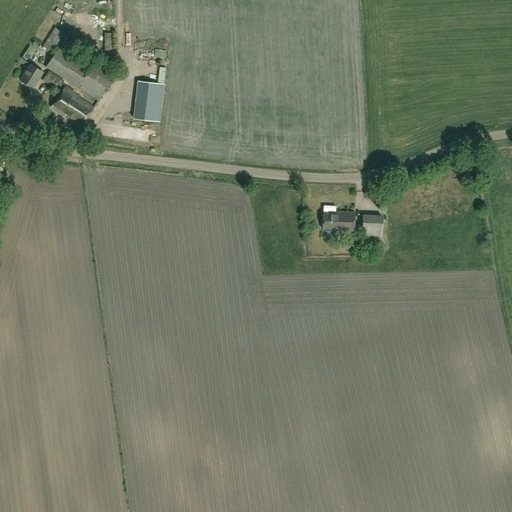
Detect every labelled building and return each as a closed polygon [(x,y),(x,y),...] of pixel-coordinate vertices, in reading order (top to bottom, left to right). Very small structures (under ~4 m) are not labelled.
[(74,58),(59,49),(68,35),(55,26),(46,41),(43,46),(55,53),(46,67),(91,96),(90,98),(97,103),(98,100),(116,73),(95,60),(96,59),(80,49),(74,58)] [(33,88),(43,72),(30,64),(20,80),(33,88)] [(60,86),(64,81),(49,71),(42,80),(53,87),(55,83),(60,86)] [(164,84),(158,83),(138,81),(134,119),(159,122),(164,84)] [(81,128),(94,108),(74,94),(75,92),(65,86),(51,108),(81,128)] [(116,121),(126,121),(127,107),(117,107),(116,121)] [(354,232),(355,212),(337,212),(337,213),(323,212),(322,229),(336,230),(336,231),(354,232)] [(381,246),(382,215),(362,214),(361,244),(381,246)]
